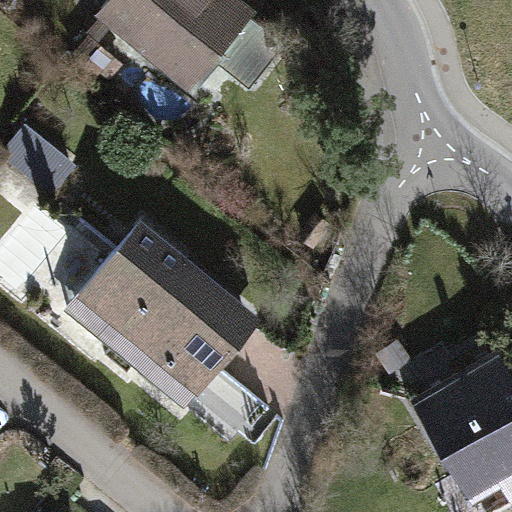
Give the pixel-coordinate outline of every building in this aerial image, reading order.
[(132,0),(207,56),(248,0),(132,0)] [(250,17),(217,60),(251,86),(284,43),(250,17)] [(13,148),(54,182),(77,155),(36,121),(13,148)] [(255,306),(145,212),(71,299),(181,392),(220,347),(255,306)] [(511,488),(511,359),(500,340),(415,392),(476,492),(504,475),(511,488)]
